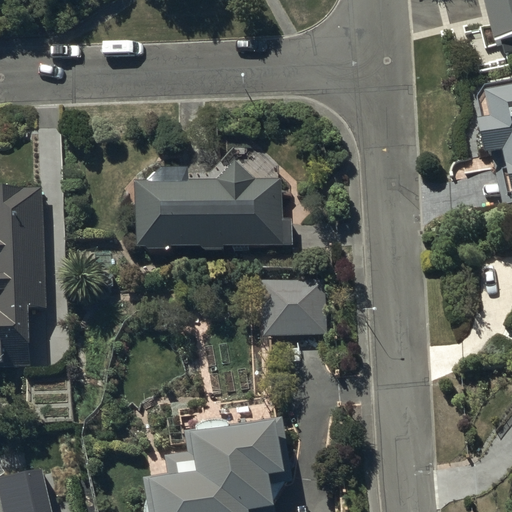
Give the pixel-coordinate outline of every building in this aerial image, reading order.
[(511,0),(486,0),(497,43),(502,42),(506,56),(511,54),(511,0)] [(503,203),(511,201),(511,88),(490,92),(494,119),(483,121),(489,156),(506,153),(508,164),(496,166),(503,203)] [(157,185),(140,185),(143,251),(153,250),(153,253),(173,252),(173,250),(208,249),(208,252),(295,247),(293,222),(285,222),(283,182),(261,182),(239,163),(222,184),(193,184),(192,172),(165,172),(157,185)] [(49,309),(44,189),(0,190),(0,367),(34,366),(32,309),(49,309)] [(265,281),(265,336),(328,336),(328,281),(265,281)] [(280,511),(276,485),(293,483),(284,419),(233,426),(232,425),(231,424),(230,424),(229,424),(228,423),(227,423),(226,423),(225,423),(224,422),(223,422),(222,422),(221,422),(220,422),(219,422),(218,422),(217,422),(216,422),(215,422),(214,422),(213,422),(212,423),(211,423),(210,423),(210,424),(209,424),(208,424),(207,425),(206,425),(205,426),(204,427),(203,427),(202,428),(203,432),(189,434),(192,455),(171,458),(174,477),(150,480),(152,496),(152,497),(151,499),(151,500),(150,501),(150,503),(150,504),(149,505),(149,507),(149,508),(148,510),(148,511),(280,511)] [(54,511),(46,471),(0,481),(0,497),(3,511),(54,511)]
